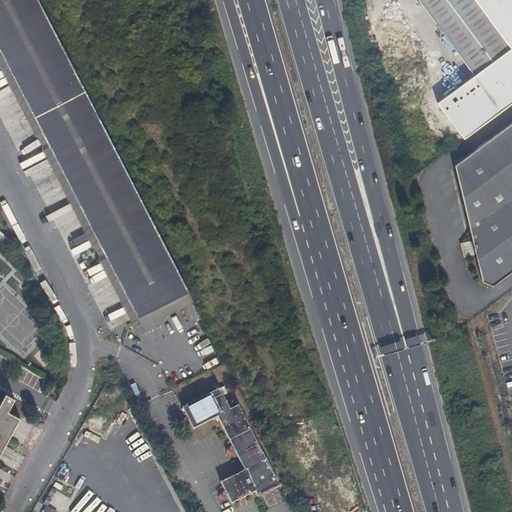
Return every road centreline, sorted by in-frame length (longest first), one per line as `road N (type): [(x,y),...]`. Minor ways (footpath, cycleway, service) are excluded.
road 1 (unclassified): [(12,511),(78,393),(92,347),(0,165)]
road 2 (motorway): [(400,365),(293,0)]
road 3 (motorway): [(400,365),(407,318),(324,0)]
road 4 (motorway): [(312,217),(399,511)]
road 5 (unknown): [(511,111),(428,178),(466,296),(511,282)]
road 6 (motorway): [(228,0),(288,196),(312,217)]
road 7 (motorway): [(249,0),(312,217)]
road 8 (motorway): [(441,511),(400,365)]
